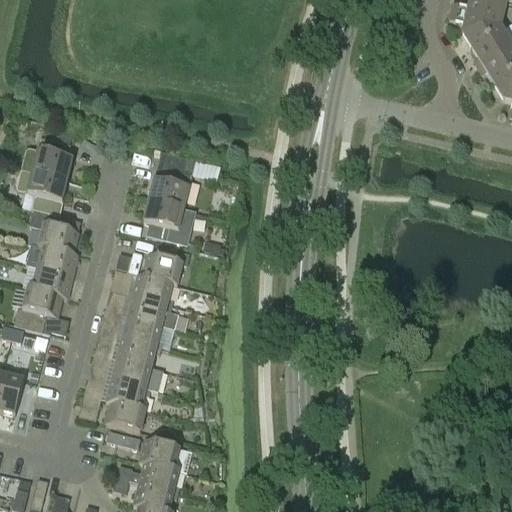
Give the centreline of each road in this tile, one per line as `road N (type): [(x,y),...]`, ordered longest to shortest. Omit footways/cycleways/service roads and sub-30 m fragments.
road 1 (tertiary): [(308,511),(305,235),(325,98)]
road 2 (residential): [(0,450),(52,463),(121,185)]
road 3 (residential): [(458,127),(325,98)]
road 4 (residential): [(458,127),(431,0)]
